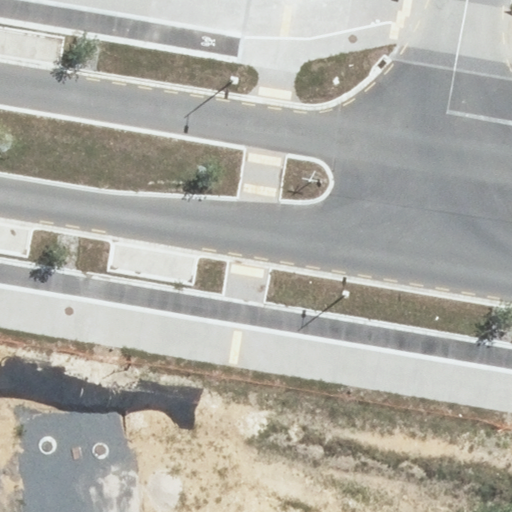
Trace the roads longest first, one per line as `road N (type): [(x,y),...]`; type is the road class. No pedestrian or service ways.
road 1 (tertiary): [(0,77),(444,148)]
road 2 (tertiary): [(424,262),(0,193)]
road 3 (residential): [(471,0),(444,148)]
